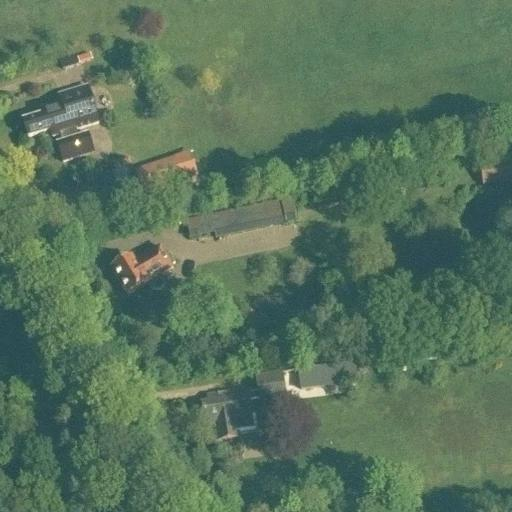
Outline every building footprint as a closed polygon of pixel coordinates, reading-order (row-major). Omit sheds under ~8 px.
[(77,131),(86,128),(99,124),(89,89),(58,98),(61,106),(40,112),(41,117),(24,122),(29,139),(51,132),(53,138),(60,136),(62,146),(58,147),(64,165),(94,156),(88,138),(80,140),(77,131)] [(488,186),(511,184),(511,161),(487,163),(488,186)] [(163,164),(136,173),(144,196),(171,188),(163,164)] [(113,178),(101,181),(109,207),(137,199),(127,166),(110,171),(113,178)] [(315,195),(318,213),(354,206),(350,188),(315,195)] [(275,205),(187,223),(190,240),(216,235),(217,240),(280,227),(275,205)] [(167,279),(165,276),(173,271),(172,269),(175,267),(169,257),(166,259),(160,250),(134,265),(131,259),(110,271),(127,299),(147,287),(149,290),(153,292),(157,293),(161,293),(164,290),(167,287),(168,283),(167,279)] [(238,440),(237,434),(253,432),(249,405),(261,403),(261,406),(286,402),(282,376),(258,379),(260,394),(248,395),(247,391),(206,397),(207,404),(201,405),(204,429),(216,428),(218,444),(238,440)]
